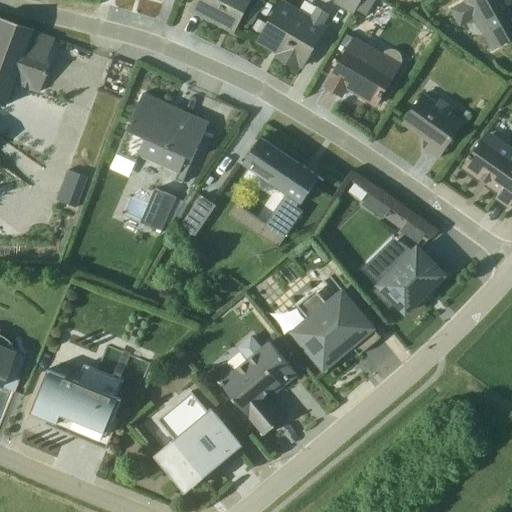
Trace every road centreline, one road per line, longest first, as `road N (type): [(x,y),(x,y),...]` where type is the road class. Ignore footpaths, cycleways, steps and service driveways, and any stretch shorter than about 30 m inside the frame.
road 1 (residential): [(0,0),(168,48),(250,85),(511,257)]
road 2 (residential): [(248,511),(440,349),(511,273)]
road 3 (unclassified): [(0,456),(130,511)]
road 4 (unknown): [(0,198),(20,203),(45,194),(76,126)]
